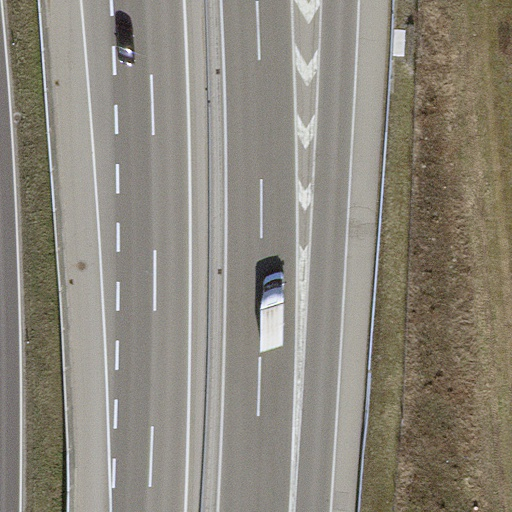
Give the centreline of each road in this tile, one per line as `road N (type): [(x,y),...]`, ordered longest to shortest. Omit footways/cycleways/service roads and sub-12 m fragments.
road 1 (trunk): [(267,511),(332,240),(342,0)]
road 2 (trunk): [(149,0),(157,248),(150,511)]
road 3 (trunk): [(256,511),(259,0)]
